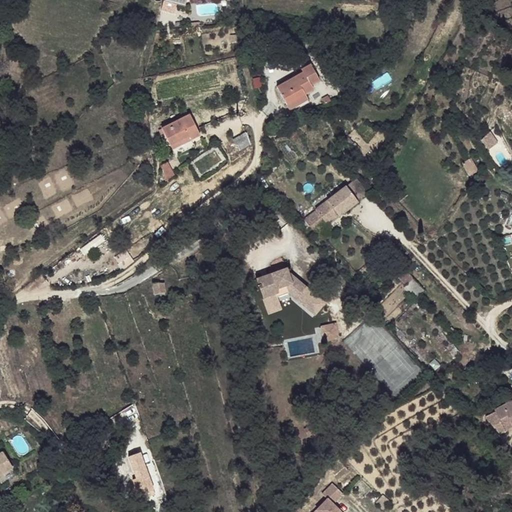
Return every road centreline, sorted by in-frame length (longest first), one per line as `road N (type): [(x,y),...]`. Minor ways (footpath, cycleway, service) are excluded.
road 1 (unknown): [(0,309),(48,287),(111,282),(235,177),(256,142),(266,67)]
road 2 (unknown): [(0,400),(26,409),(64,442),(103,424),(124,427),(183,487)]
